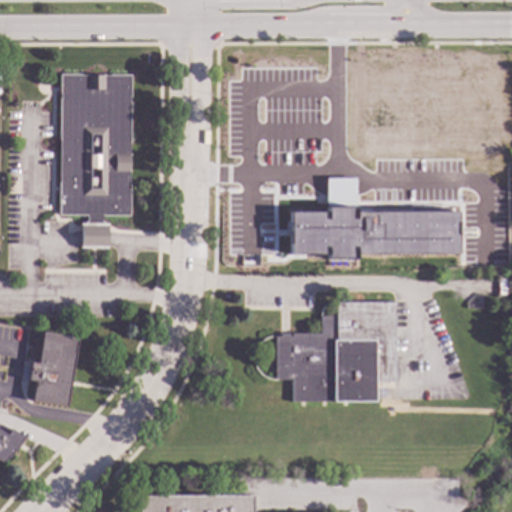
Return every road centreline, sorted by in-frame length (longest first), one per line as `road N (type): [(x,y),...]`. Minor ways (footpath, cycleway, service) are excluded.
road 1 (residential): [(190,0),(179,323),(162,370),(120,435),(47,511)]
road 2 (secondary): [(190,28),(511,27)]
road 3 (secondary): [(0,30),(190,28)]
road 4 (secondary): [(280,28),(321,10),(386,10),(407,0)]
